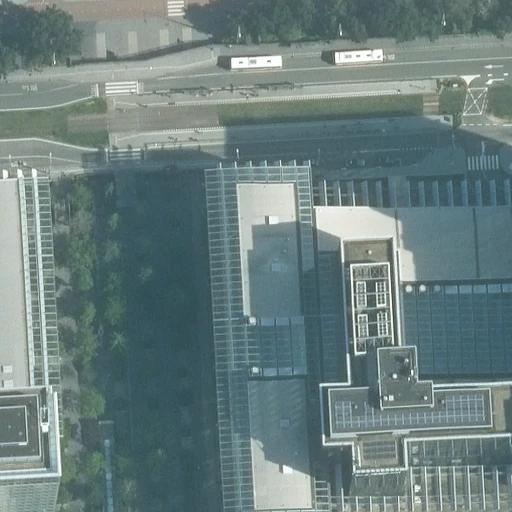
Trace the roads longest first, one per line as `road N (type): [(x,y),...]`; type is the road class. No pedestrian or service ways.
road 1 (tertiary): [(494,70),(0,104)]
road 2 (tertiary): [(0,151),(123,155),(478,133)]
